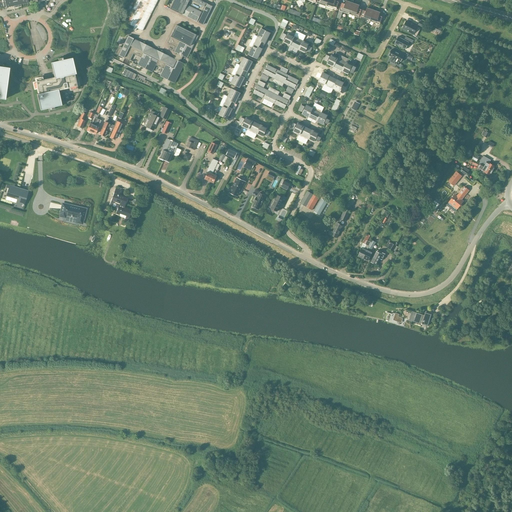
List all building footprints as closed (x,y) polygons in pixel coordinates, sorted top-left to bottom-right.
[(135,10),(128,24),(134,27),(132,30),(135,31),(137,28),(142,31),(157,0),(136,0),(132,9),(135,10)] [(203,25),(212,6),(200,0),(199,0),(176,0),(173,8),(180,12),(180,13),(203,25)] [(335,0),(327,0),(325,7),(335,10),(338,2),(335,1),(335,0)] [(348,15),(352,3),(345,1),(344,4),(341,3),(336,17),(340,18),(342,12),(348,15)] [(359,5),(352,3),(348,15),(358,18),(361,10),(358,9),(359,5)] [(369,22),(373,10),(366,8),(365,11),(362,10),(359,18),(369,22)] [(379,13),(373,10),(369,22),(379,25),(381,17),(378,16),(379,13)] [(406,21),(402,29),(413,34),(417,27),(406,21)] [(176,25),(167,43),(174,46),(172,51),(177,53),(174,59),(128,36),(122,48),(118,46),(115,54),(129,61),(133,54),(141,57),(137,65),(152,72),(155,65),(163,69),(160,76),(174,83),(184,64),(179,62),(182,56),(187,58),(198,36),(176,25)] [(256,36),(254,41),(264,46),(270,33),(261,29),(257,37),(256,36)] [(294,47),(300,35),(296,33),(294,36),(288,34),(287,36),(286,35),(283,33),(280,38),(284,40),(285,40),(284,42),(294,47)] [(303,41),(304,39),(304,37),(300,35),(294,47),(304,52),(305,50),(307,51),(306,51),(310,53),(312,48),(309,46),(308,46),(309,44),(303,41)] [(404,40),(398,37),(394,44),(399,46),(402,48),(405,49),(408,45),(410,46),(413,40),(406,37),(404,40)] [(264,46),(254,41),(251,46),(252,47),(249,55),(257,59),(264,46)] [(388,56),(391,57),(389,61),(397,65),(399,61),(401,62),(404,56),(391,50),(388,56)] [(337,69),(343,57),(339,55),(336,53),(334,57),(331,55),(330,57),(329,57),(329,56),(326,55),(324,60),(327,61),(328,62),(327,64),(337,69)] [(74,69),(72,58),(63,60),(62,57),(58,58),(58,61),(51,63),(54,78),(36,82),(39,93),(38,94),(37,94),(40,110),(48,108),(49,108),(50,110),(54,109),(54,107),(61,105),(58,89),(76,85),(73,74),(75,74),(75,70),(74,69)] [(349,64),(351,61),(348,59),(343,57),(337,69),(348,74),(349,71),(350,72),(353,73),(355,70),(356,67),(353,66),(352,65),(349,64)] [(239,65),(236,70),(246,75),(252,62),(244,58),(240,65),(239,65)] [(288,75),(278,70),(277,71),(276,70),(277,69),(267,65),(266,68),(264,68),(262,72),(263,73),(261,77),(260,81),(259,81),(257,85),(256,84),(254,89),(255,90),(253,93),(262,98),(263,97),(264,98),(274,103),(275,103),(275,104),(284,109),(286,105),(287,106),(290,101),(288,101),(291,96),(290,96),(292,93),(294,88),(296,89),(298,84),(297,84),(298,80),(289,76),(288,76),(288,75)] [(0,98),(0,99),(5,99),(9,68),(0,66),(0,98)] [(133,73),(125,69),(122,75),(131,79),(133,73)] [(246,75),(236,70),(234,75),(235,75),(231,83),(240,87),(246,75)] [(323,88),(327,90),(333,78),(323,73),(318,81),(324,84),(323,88)] [(342,86),(343,83),(333,78),(327,90),(331,92),(333,89),(339,91),(340,89),(341,89),(344,91),(346,87),(343,86),(342,86)] [(226,96),(224,101),(234,106),(240,93),(231,89),(228,97),(226,96)] [(234,106),(224,101),(221,106),(223,107),(219,115),(227,119),(234,106)] [(302,114),(312,119),(318,107),(314,105),(312,108),(306,105),(305,107),(304,107),(301,105),(299,110),(302,112),(302,111),(303,112),(302,114)] [(164,107),(160,116),(165,119),(169,110),(164,107)] [(321,113),(323,109),(318,107),(312,119),(323,124),(324,121),(325,122),(328,124),(330,120),(327,119),(326,118),(327,115),(321,113)] [(151,110),(147,120),(149,121),(146,127),(153,130),(159,117),(155,115),(156,113),(151,110)] [(86,114),(82,112),(79,119),(80,120),(77,126),(82,129),(85,121),(83,120),(86,114)] [(251,135),(257,123),(246,118),(245,120),(244,119),(241,117),(239,122),(242,124),(243,124),(242,126),(248,129),(246,133),(251,135)] [(89,123),(86,131),(90,132),(91,133),(97,119),(95,118),(92,124),(89,123)] [(112,129),(113,129),(110,137),(115,140),(122,124),(118,122),(120,119),(117,118),(117,119),(115,124),(114,124),(114,125),(112,129)] [(97,119),(91,133),(95,135),(96,132),(100,124),(101,121),(99,120),(97,119)] [(163,129),(161,132),(166,134),(167,131),(168,129),(170,125),(171,123),(166,121),(166,123),(163,129)] [(112,129),(114,125),(105,122),(99,134),(104,137),(108,127),(112,129)] [(267,128),(257,123),(251,135),(255,137),(257,134),(263,137),(264,134),(265,135),(268,137),(270,132),(267,130),(267,131),(266,130),(267,128)] [(298,138),(302,140),(308,128),(298,123),(297,125),(296,125),(296,124),(293,123),(290,128),(293,129),(294,129),(293,132),(299,134),(298,138)] [(318,136),(317,136),(318,133),(308,128),(302,140),(306,142),(308,139),(314,142),(315,139),(316,139),(316,140),(319,141),(321,138),(318,136)] [(170,147),(172,141),(166,139),(161,150),(162,150),(159,158),(163,160),(170,147)] [(170,147),(163,160),(168,162),(172,154),(172,155),(177,144),(172,141),(170,147)] [(188,141),(186,147),(191,149),(194,151),(197,145),(193,143),(188,141)] [(484,148),(490,151),(494,144),(489,141),(484,148)] [(212,142),(208,151),(213,154),(217,145),(212,142)] [(234,158),(237,153),(229,149),(226,155),(234,158)] [(221,153),(219,159),(225,162),(228,156),(221,153)] [(479,164),(480,164),(492,171),(495,166),(489,163),(491,160),(483,156),(479,164)] [(217,163),(218,161),(213,159),(207,172),(208,172),(205,178),(204,179),(209,181),(217,164),(217,163)] [(220,165),(217,164),(209,181),(214,183),(215,180),(217,181),(219,180),(219,177),(217,176),(215,175),(220,165)] [(492,171),(480,164),(478,168),(482,170),(481,171),(481,173),(482,173),(483,173),(484,172),(490,175),(492,171)] [(456,172),(449,182),(454,186),(461,176),(456,172)] [(237,178),(230,193),(237,196),(241,189),(242,189),(245,182),(237,178)] [(284,180),(281,187),(287,190),(290,183),(284,180)] [(28,191),(23,189),(9,185),(6,195),(18,199),(16,203),(23,206),(24,204),(24,205),(28,191)] [(289,190),(297,194),(299,189),(291,185),(289,190)] [(449,202),(446,205),(451,209),(453,206),(457,209),(463,201),(461,200),(469,190),(464,187),(457,196),(455,195),(449,202)] [(122,191),(116,188),(109,205),(118,208),(116,213),(129,218),(132,210),(124,207),(128,198),(120,196),(122,191)] [(306,206),(313,194),(307,191),(300,203),(306,206)] [(255,202),(253,206),(253,207),(258,210),(258,209),(259,209),(265,196),(259,193),(257,198),(256,197),(254,202),(255,202)] [(313,194),(306,206),(306,207),(312,210),(319,198),(313,194)] [(272,206),(271,208),(272,208),(271,210),(276,212),(276,211),(277,211),(283,198),(277,195),(276,197),(274,200),(275,200),(272,206)] [(351,208),(355,200),(350,198),(346,206),(351,208)] [(321,200),(320,202),(314,211),(320,215),(327,203),(321,200)] [(60,213),(60,216),(65,217),(66,215),(71,216),(73,217),(73,216),(78,217),(77,222),(82,224),(83,219),(86,209),(70,205),(70,207),(62,205),(60,213)] [(344,208),(339,218),(345,221),(350,211),(344,208)] [(343,225),(337,223),(332,232),(329,231),(327,234),(337,238),(343,225)] [(370,243),(370,242),(367,241),(370,236),(366,235),(362,243),(363,243),(361,247),(362,248),(358,256),(363,258),(370,243)] [(370,243),(363,258),(368,261),(372,253),(369,251),(370,249),(371,249),(375,242),(372,240),(370,243)] [(374,256),(371,262),(376,264),(379,258),(382,260),(385,254),(377,250),(374,256)] [(424,315),(412,311),(409,321),(422,325),(422,324),(428,326),(431,314),(425,312),(424,315)]
